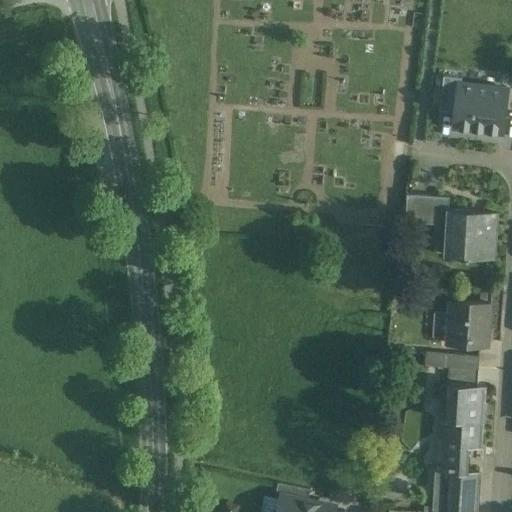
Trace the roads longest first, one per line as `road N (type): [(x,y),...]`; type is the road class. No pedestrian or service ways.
road 1 (secondary): [(152,511),(134,224),(86,0)]
road 2 (residential): [(511,282),(495,511)]
